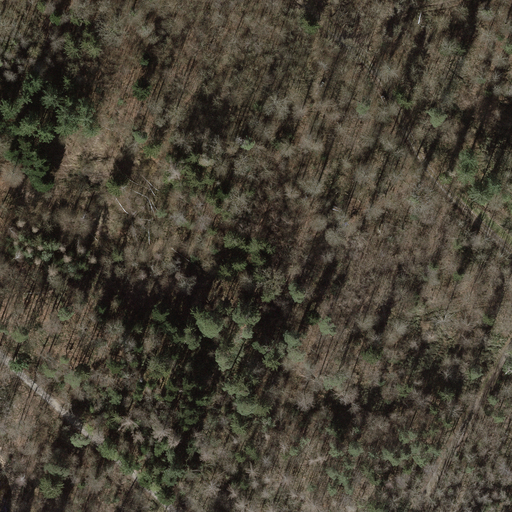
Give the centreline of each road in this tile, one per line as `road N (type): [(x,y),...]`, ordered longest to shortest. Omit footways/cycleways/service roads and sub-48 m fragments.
road 1 (track): [(174,511),(181,439),(224,343),(425,163)]
road 2 (track): [(511,251),(425,163),(376,73),(299,0)]
road 3 (track): [(169,511),(0,354)]
road 4 (track): [(414,511),(511,342)]
